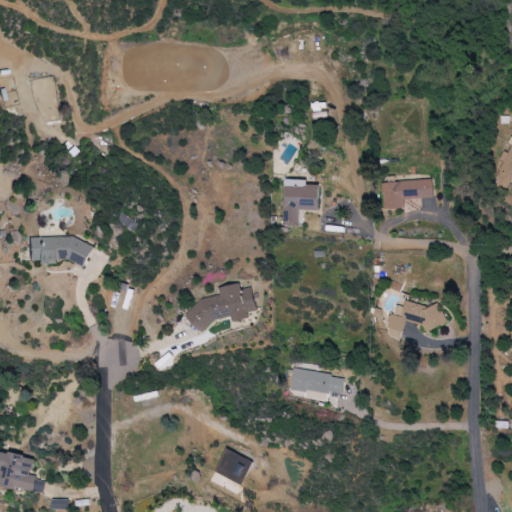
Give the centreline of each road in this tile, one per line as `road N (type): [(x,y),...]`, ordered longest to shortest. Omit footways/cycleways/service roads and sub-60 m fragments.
road 1 (residential): [(466,303),(481,511)]
road 2 (residential): [(111,511),(107,383),(119,357)]
